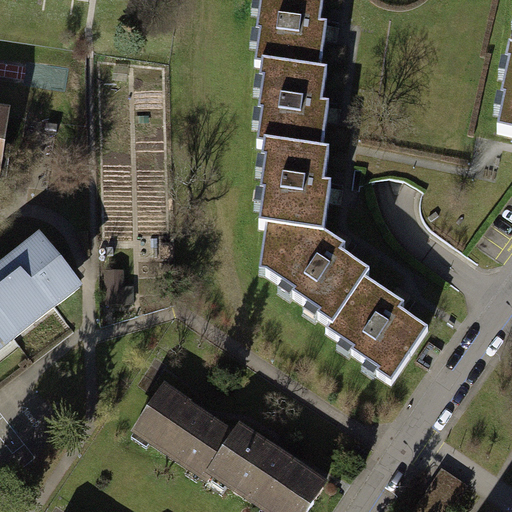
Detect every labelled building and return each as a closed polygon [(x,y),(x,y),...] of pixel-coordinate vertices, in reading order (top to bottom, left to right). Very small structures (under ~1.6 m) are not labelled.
[(387,386),(424,332),(396,314),(400,307),(361,281),(366,276),(337,257),(341,251),(320,237),(327,190),(320,189),(326,155),(319,154),(325,109),(318,108),(323,74),(316,74),(323,27),(316,26),(319,0),(253,0),(253,2),(257,3),(252,36),(256,35),(251,68),(258,69),(256,83),(259,84),(254,116),(258,117),(253,149),(260,150),(257,165),(260,166),(256,197),(259,198),(255,230),(261,231),(257,259),(264,259),(261,277),(290,296),(288,299),(315,317),(313,320),(325,328),(321,333),(348,352),(347,355),(374,373),(372,376),(387,386)] [(501,103),(494,135),(511,139),(511,52),(505,51),(501,67),(505,67),(497,102),(501,103)] [(0,177),(9,118),(0,116),(0,177)] [(0,350),(54,307),(47,297),(70,279),(42,244),(0,276),(0,350)] [(124,270),(105,270),(105,306),(135,306),(135,287),(125,287),(124,270)] [(157,393),(129,435),(144,445),(143,448),(198,485),(203,479),(252,511),(302,511),(316,491),(232,435),(227,443),(179,410),(180,408),(157,393)] [(409,511),(448,511),(464,488),(454,481),(437,470),(409,511)]
